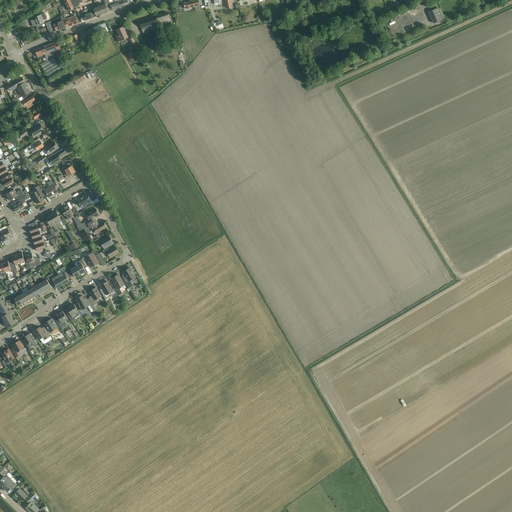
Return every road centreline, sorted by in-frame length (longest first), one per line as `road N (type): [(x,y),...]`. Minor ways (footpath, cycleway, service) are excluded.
road 1 (residential): [(0,339),(127,258),(93,182)]
road 2 (residential): [(17,56),(161,0)]
road 3 (residential): [(93,182),(17,56)]
